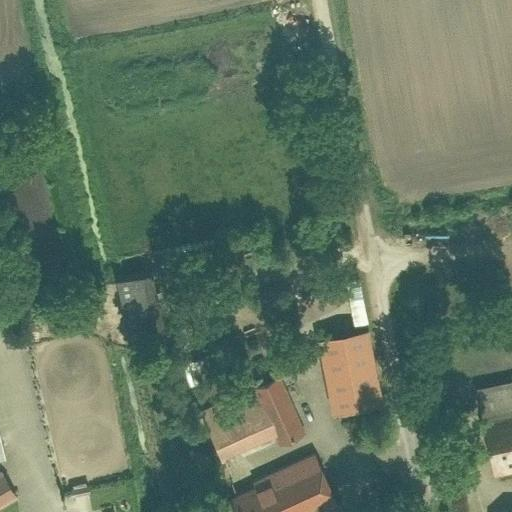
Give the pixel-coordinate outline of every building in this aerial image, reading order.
[(152,265),(113,271),(122,328),(161,322),(152,265)] [(353,294),(321,309),(332,332),(364,317),(353,294)] [(180,356),(186,379),(211,373),(206,350),(180,356)] [(277,378),(205,413),(221,445),(270,421),(280,440),(307,427),(281,376),(277,378)] [(511,383),(480,391),(498,476),(511,472),(511,383)] [(315,452),(233,496),(241,511),(321,511),(341,501),(315,452)] [(0,472),(0,508),(17,499),(2,472),(0,472)]
